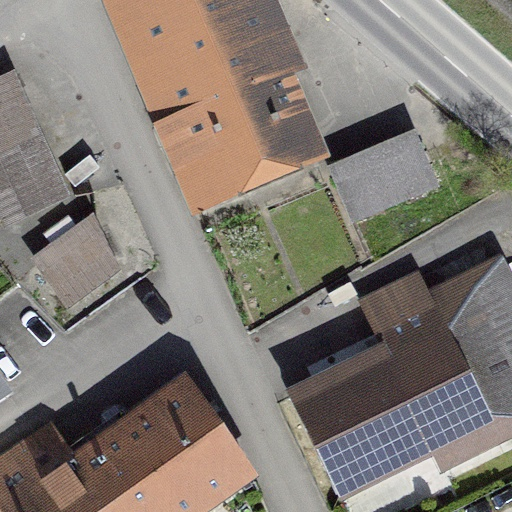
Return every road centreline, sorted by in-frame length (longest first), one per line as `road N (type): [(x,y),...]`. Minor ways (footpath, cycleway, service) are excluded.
road 1 (unclassified): [(50,0),(301,511)]
road 2 (secondary): [(381,0),(511,114)]
